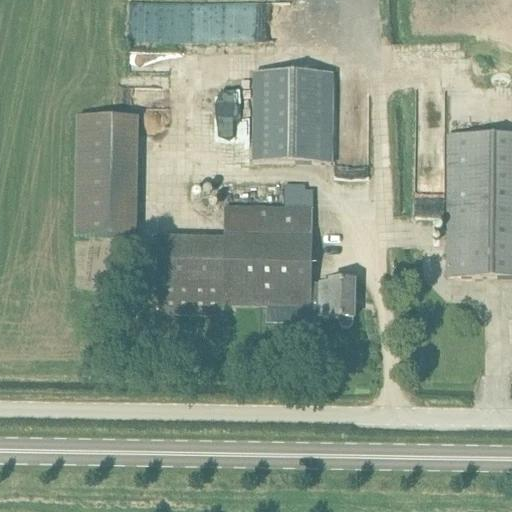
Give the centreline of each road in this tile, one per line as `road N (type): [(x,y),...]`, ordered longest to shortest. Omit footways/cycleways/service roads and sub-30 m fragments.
road 1 (primary): [(511,456),(0,446)]
road 2 (unclassified): [(0,407),(511,416)]
